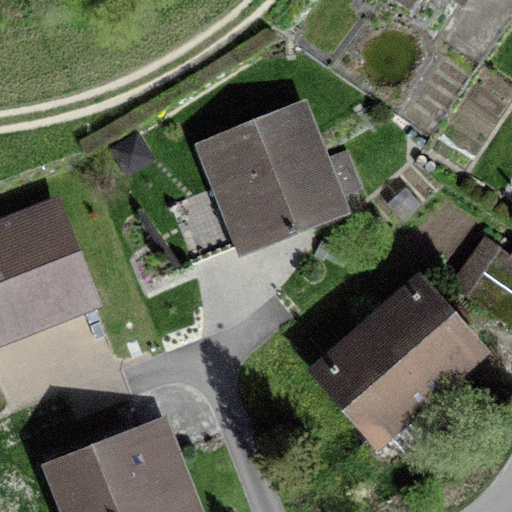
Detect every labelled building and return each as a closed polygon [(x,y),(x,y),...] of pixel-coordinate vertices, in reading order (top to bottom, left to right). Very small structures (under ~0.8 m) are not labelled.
[(250,246),(340,211),(300,109),(201,148),(217,189),(226,185),(250,246)] [(0,229),(0,337),(91,301),(55,208),(0,229)] [(511,329),(511,256),(500,248),(465,297),(511,329)] [(381,434),(473,354),(416,289),(324,369),(381,434)] [(52,468),(69,511),(186,511),(197,508),(175,451),(147,463),(136,435),(52,468)]
